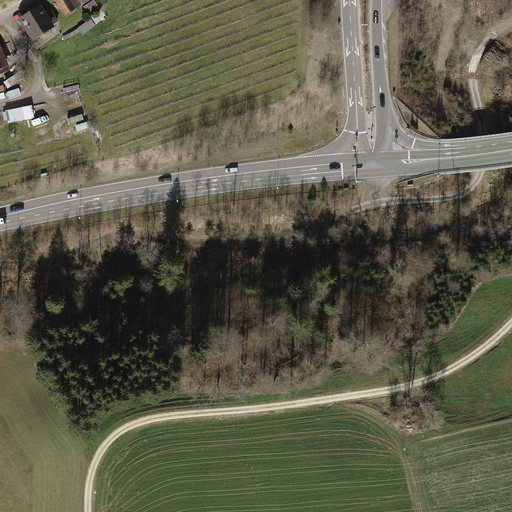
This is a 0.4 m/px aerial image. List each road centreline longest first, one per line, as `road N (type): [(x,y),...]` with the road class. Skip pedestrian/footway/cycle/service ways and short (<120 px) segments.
road 1 (track): [(88,511),(97,453),(126,424),(413,382),(511,326)]
road 2 (track): [(374,163),(377,193),(423,202),(463,196),(483,161),(474,67),(511,22)]
road 3 (secondary): [(0,219),(303,170)]
